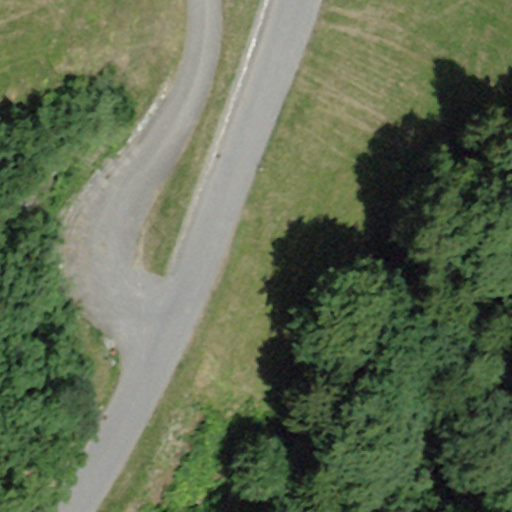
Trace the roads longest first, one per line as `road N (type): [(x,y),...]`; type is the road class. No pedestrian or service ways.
road 1 (unclassified): [(71,511),(174,323),(296,0)]
road 2 (track): [(174,323),(126,287),(111,252),(116,219),(195,80),(205,0)]
